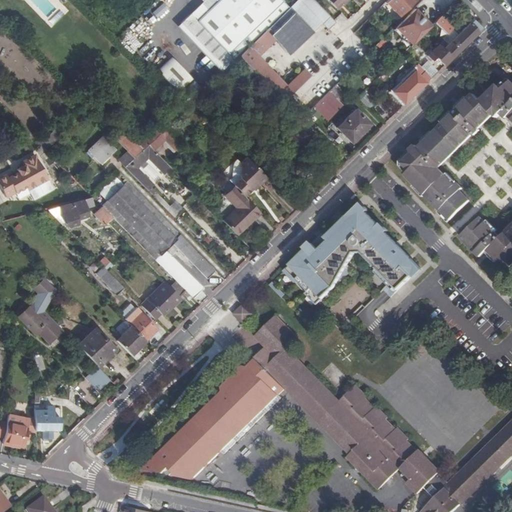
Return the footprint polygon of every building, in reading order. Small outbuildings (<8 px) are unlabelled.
[(202,2),(209,10),(218,0),(203,0),(204,0),(202,2)] [(252,0),(218,0),(209,10),(225,26),(252,0)] [(289,7),(282,0),(252,0),(225,26),(247,48),(251,43),(266,30),(289,7)] [(296,0),(289,7),(266,30),(275,39),(290,54),(318,29),(329,18),(311,0),(296,0)] [(325,0),(335,10),(340,5),(342,8),(349,0),(350,0),(354,3),(356,0),(325,0)] [(387,0),(384,3),(397,18),(414,0),(387,0)] [(197,21),(235,60),(238,57),(247,48),(225,26),(209,10),(197,21)] [(426,32),(429,28),(421,19),(413,11),(394,30),(411,47),(426,32)] [(446,25),(440,18),(434,23),(446,36),(452,31),(446,25)] [(333,22),(330,19),(322,26),(328,31),(335,24),(333,22)] [(435,58),(444,67),(477,34),(481,31),(472,22),(457,36),(448,46),(443,50),(435,58)] [(261,53),(275,39),(266,30),(251,43),(261,53)] [(457,36),(452,31),(446,36),(442,40),(448,46),(457,36)] [(256,58),(261,53),(251,43),(247,48),(256,58)] [(256,58),(247,48),(238,57),(244,63),(255,74),(262,81),(271,72),(256,58)] [(158,70),(179,93),(193,79),(172,57),(158,70)] [(249,81),(255,74),(244,63),(238,70),(249,81)] [(511,71),(505,65),(498,72),(506,80),(511,73),(511,71)] [(277,78),(267,87),(282,102),(288,96),(310,75),(304,69),(286,87),(277,78)] [(277,78),(271,72),(262,81),(267,87),(277,78)] [(398,83),(412,97),(417,92),(423,87),(409,73),(398,83)] [(236,78),(231,82),(239,90),(244,86),(236,78)] [(441,211),(451,221),(471,200),(461,191),(464,187),(459,181),(456,185),(440,169),(474,135),(475,137),(481,131),(480,130),(495,115),(498,118),(502,114),(507,119),(510,117),(511,119),(511,226),(502,237),(482,217),(462,237),(470,246),(481,258),(488,251),(498,261),(500,258),(510,269),(511,267),(511,81),(503,90),(498,85),(482,101),(474,94),(467,101),(419,148),(415,145),(412,148),(410,150),(413,153),(402,163),(411,171),(406,175),(414,183),(418,187),(434,204),(441,211)] [(377,106),(364,93),(358,99),(370,112),(377,106)] [(339,106),(328,94),(310,111),(322,123),(339,106)] [(306,115),(288,96),(282,102),(300,121),(306,115)] [(354,112),(336,129),(350,143),(358,136),(368,126),(354,112)] [(148,144),(156,152),(166,142),(171,147),(179,140),(177,139),(183,133),(171,121),(166,126),(160,131),(148,144)] [(311,147),(318,140),(300,121),(283,137),(302,156),(311,147)] [(148,144),(160,131),(154,125),(137,141),(143,148),(148,144)] [(143,148),(137,141),(122,126),(112,136),(127,151),(133,157),(143,148)] [(60,135),(54,129),(41,144),(46,150),(60,135)] [(101,135),(88,150),(101,161),(106,155),(114,147),(101,135)] [(163,174),(170,167),(156,152),(148,144),(143,148),(133,157),(124,166),(147,189),(153,183),(137,167),(143,162),(147,158),(163,174)] [(118,160),(124,166),(133,157),(127,151),(118,160)] [(7,174),(1,176),(0,177),(0,186),(5,197),(15,192),(15,193),(17,193),(26,187),(28,190),(41,184),(40,182),(48,178),(36,155),(24,161),(25,164),(17,168),(19,172),(9,177),(7,174)] [(250,188),(242,195),(254,207),(262,199),(267,194),(269,197),(271,195),(278,189),(256,167),(248,174),(250,176),(250,182),(250,188)] [(92,181),(85,189),(93,197),(100,189),(92,181)] [(230,182),(223,189),(229,195),(235,188),(230,182)] [(245,182),(237,190),(242,195),(250,188),(250,182),(245,182)] [(211,275),(215,271),(180,235),(176,239),(123,185),(106,202),(159,256),(166,250),(173,244),(207,278),(211,275)] [(248,226),(260,214),(254,207),(242,195),(237,190),(235,188),(229,195),(227,197),(240,210),(225,224),(237,236),(248,226)] [(155,192),(152,195),(173,216),(177,213),(155,192)] [(95,207),(91,197),(47,210),(61,224),(90,216),(88,209),(95,207)] [(203,288),(166,250),(159,256),(106,202),(102,206),(102,207),(193,298),(203,288)] [(369,211),(361,204),(321,244),(318,240),(316,241),(285,273),(296,284),(298,281),(309,292),(306,295),(318,306),(354,271),(349,266),(355,254),(363,254),(378,269),(374,273),(388,287),(384,290),(392,298),(413,277),(416,279),(423,271),(414,262),(403,250),(394,241),(387,234),(389,232),(387,230),(384,226),(381,224),(379,226),(375,222),(374,220),(367,214),(369,211)] [(114,225),(117,222),(102,207),(94,215),(104,225),(106,223),(111,228),(114,225)] [(118,296),(124,289),(103,268),(103,267),(95,274),(118,296)] [(48,344),(62,330),(44,311),(55,291),(52,289),(43,280),(33,289),(38,294),(34,300),(34,301),(34,302),(19,317),(34,334),(36,332),(48,344)] [(175,306),(181,299),(175,294),(170,288),(164,282),(140,306),(154,320),(162,314),(163,315),(167,310),(171,306),(170,305),(172,303),(175,306)] [(176,283),(170,288),(175,294),(181,288),(176,283)] [(274,283),(271,286),(283,299),(286,296),(274,283)] [(246,306),(235,317),(245,327),(256,317),(246,306)] [(141,314),(130,326),(131,327),(152,335),(157,330),(141,314)] [(222,394),(144,471),(166,476),(172,470),(178,474),(175,477),(195,482),(224,453),(227,457),(284,401),(281,397),(288,391),(267,369),(279,357),(300,378),(309,369),(288,348),(298,338),(277,316),(255,337),(266,349),(255,359),(256,360),(248,368),(243,367),(222,388),(222,394)] [(138,350),(131,327),(116,342),(131,357),(138,350)] [(95,329),(77,346),(97,367),(107,358),(115,350),(95,329)] [(41,361),(44,357),(39,353),(36,355),(41,361)] [(341,402),(309,369),(300,378),(279,357),(267,369),(288,391),(319,423),(341,402)] [(90,393),(81,384),(74,391),(83,400),(87,396),(90,393)] [(424,488),(425,489),(441,474),(440,473),(442,471),(420,450),(419,452),(408,441),(410,439),(399,429),(397,431),(387,420),(389,418),(378,407),(376,409),(366,399),(368,397),(357,386),(346,397),(349,400),(344,405),(341,402),(319,423),(351,456),(348,459),(379,491),(403,467),(414,478),(407,485),(417,495),(424,488)] [(346,397),(341,402),(344,405),(349,400),(346,397)] [(48,409),(36,410),(36,420),(37,431),(45,431),(45,438),(53,438),(52,431),(57,430),(61,430),(60,408),(54,408),(54,418),(48,418),(48,409)] [(12,444),(12,446),(17,447),(23,449),(25,440),(30,419),(9,415),(7,423),(0,421),(0,437),(4,438),(3,441),(12,444)] [(36,420),(30,419),(25,440),(28,440),(30,431),(36,433),(36,420)] [(511,422),(450,483),(441,474),(425,489),(435,499),(422,511),(453,511),(475,491),(511,454),(511,422)] [(2,498),(0,494),(0,511),(3,511),(10,508),(2,498)] [(52,511),(49,507),(42,497),(26,509),(28,511),(52,511)]
